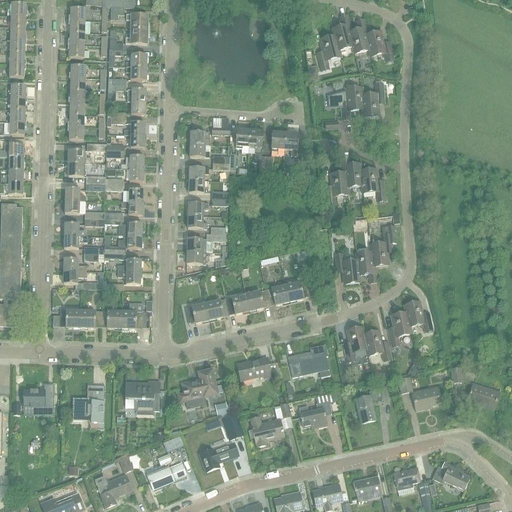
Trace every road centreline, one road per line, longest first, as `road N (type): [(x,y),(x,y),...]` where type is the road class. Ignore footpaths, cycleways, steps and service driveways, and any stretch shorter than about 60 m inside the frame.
road 1 (residential): [(158,355),(372,306),(408,281),(404,165)]
road 2 (residential): [(40,352),(47,0)]
road 3 (residential): [(182,511),(247,485),(450,441)]
road 4 (residential): [(158,355),(165,110)]
road 5 (residential): [(404,165),(409,41),(382,11),(336,0)]
